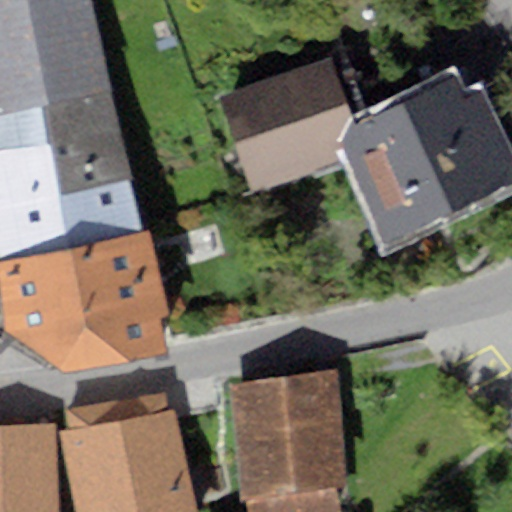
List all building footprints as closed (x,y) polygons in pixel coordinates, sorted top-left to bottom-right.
[(0,0),(0,112),(42,104),(106,92),(87,0),(0,0)] [(215,95),(250,195),(349,160),(343,143),(357,125),(346,94),(332,54),(215,95)] [(388,75),(346,94),(357,125),(343,143),(349,160),(388,241),(511,184),(511,155),(482,91),(465,98),(454,74),(398,99),(388,75)] [(106,92),(42,104),(48,142),(58,195),(132,182),(106,92)] [(42,104),(0,112),(0,149),(48,142),(42,104)] [(0,149),(0,261),(144,232),(132,182),(58,195),(48,142),(0,149)] [(144,232),(0,261),(0,344),(8,333),(58,366),(167,352),(161,319),(170,318),(151,231),(144,232)] [(350,380),(248,393),(263,511),(356,511),(353,491),(363,491),(350,380)] [(211,511),(190,417),(84,435),(99,511),(211,511)] [(74,511),(69,432),(0,433),(0,511),(74,511)]
